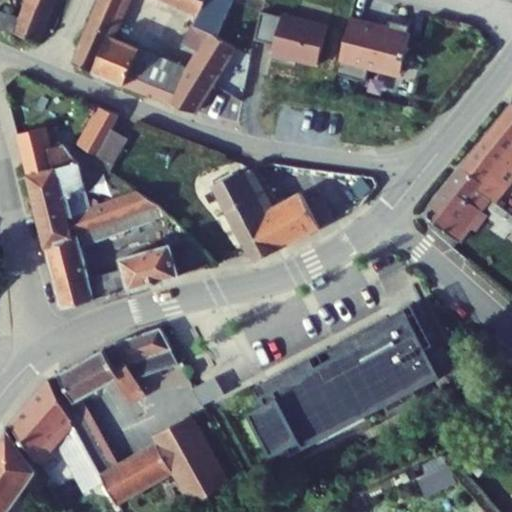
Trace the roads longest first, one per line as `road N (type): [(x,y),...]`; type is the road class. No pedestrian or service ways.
road 1 (residential): [(0,53),(206,133),(425,170)]
road 2 (tertiary): [(39,361),(143,308),(293,274),(386,215)]
road 3 (tertiary): [(0,156),(39,361)]
road 4 (residential): [(386,215),(511,335)]
road 5 (tertiary): [(511,63),(425,170)]
